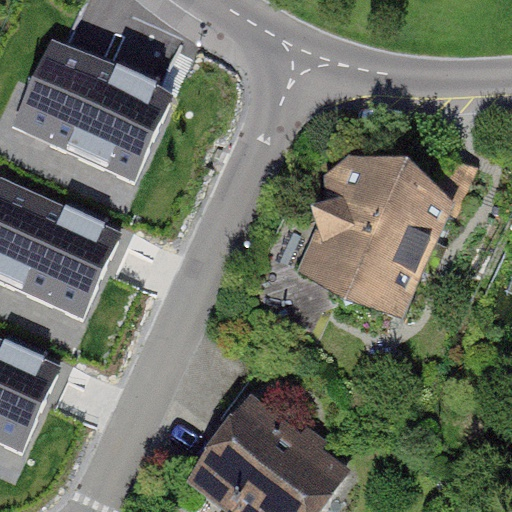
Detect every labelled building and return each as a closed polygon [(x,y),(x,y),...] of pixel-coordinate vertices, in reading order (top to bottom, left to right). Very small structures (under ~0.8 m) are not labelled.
[(15,128),(132,181),(171,95),(55,42),(15,128)] [(404,353),(460,216),(351,172),(295,308),(404,353)] [(124,235),(2,180),(0,184),(0,284),(84,323),(124,235)] [(66,367),(0,338),(0,443),(27,456),(66,367)] [(246,511),(301,511),(341,458),(248,390),(189,470),(246,511)]
